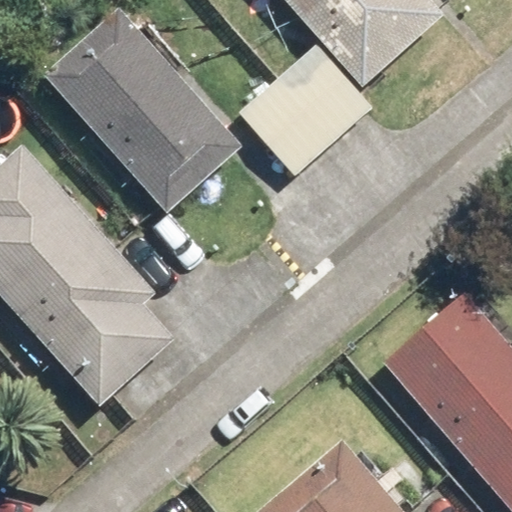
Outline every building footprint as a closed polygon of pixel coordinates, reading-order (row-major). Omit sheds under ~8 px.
[(22,0),(0,0),(0,93),(59,44),(22,0)] [(431,14),(417,0),(291,0),(364,77),(431,14)] [(224,146),(126,30),(63,83),(162,199),(224,146)] [(245,122),(288,169),(354,109),(311,62),(245,122)] [(160,344),(132,312),(148,297),(24,163),(0,184),(0,293),(94,401),(160,344)] [(511,354),(462,300),(392,363),(511,494),(511,354)] [(393,511),(339,453),(274,511),(393,511)]
